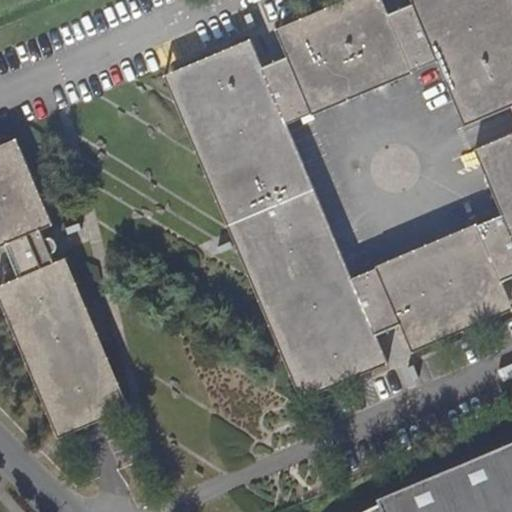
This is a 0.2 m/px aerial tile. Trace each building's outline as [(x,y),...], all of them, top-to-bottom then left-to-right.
[(511,134),(476,149),(504,214),(479,225),(477,223),(378,265),(377,268),(354,277),(288,123),(312,114),(315,115),(414,72),(415,70),(438,60),(467,125),(504,109),(511,106),(511,18),(504,0),(413,0),(415,4),(389,14),(383,0),(371,0),(280,38),(288,57),(264,67),(252,39),(174,72),(240,228),(311,395),(389,363),(377,334),(402,324),(409,341),(510,299),(503,281),(511,277),(511,134)] [(343,0),(276,29),(280,38),(371,0),(343,0)] [(301,399),(311,395),(240,228),(174,72),(164,76),(230,230),(301,399)] [(0,144),(0,156),(22,147),(17,137),(0,144)] [(69,433),(123,411),(60,261),(55,262),(52,253),(58,249),(59,244),(57,239),(53,237),(45,236),(42,229),(54,224),(22,147),(0,156),(0,247),(7,244),(21,277),(5,283),(32,346),(69,433)] [(68,258),(60,261),(123,411),(131,406),(68,258)] [(0,298),(58,438),(69,433),(32,346),(5,283),(0,285),(0,298)] [(511,311),(511,303),(510,299),(409,341),(414,352),(511,311)] [(511,511),(511,444),(377,502),(380,506),(367,511),(511,511)]
